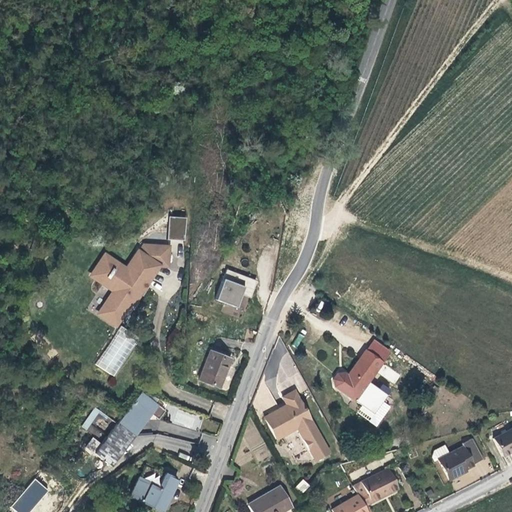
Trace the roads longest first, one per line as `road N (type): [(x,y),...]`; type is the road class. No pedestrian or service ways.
road 1 (tertiary): [(200,511),(272,319),(309,250),(322,182),(389,0)]
road 2 (track): [(335,212),(500,0)]
road 3 (track): [(335,212),(511,278)]
